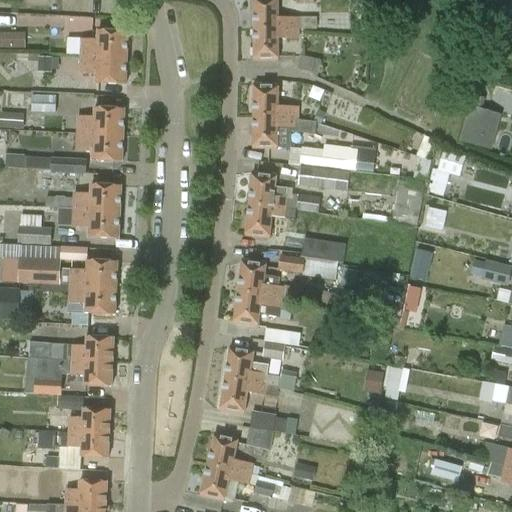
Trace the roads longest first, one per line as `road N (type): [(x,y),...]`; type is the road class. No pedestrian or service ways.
road 1 (residential): [(142,511),(180,475),(191,444),(217,268),(228,20),(206,0)]
road 2 (residential): [(138,511),(144,377),(163,310),(172,104),(153,0)]
